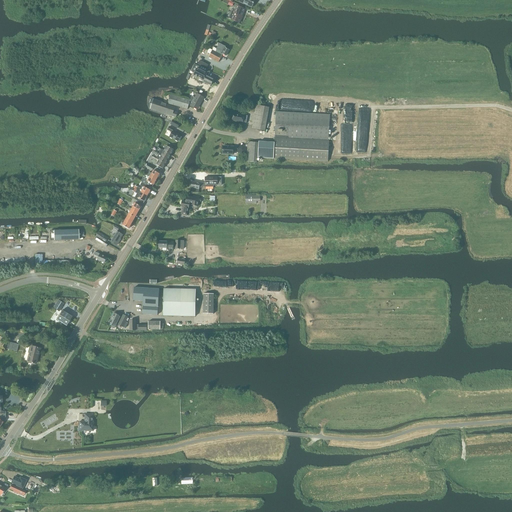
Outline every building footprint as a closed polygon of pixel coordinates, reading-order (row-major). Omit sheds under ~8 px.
[(241,19),(245,9),(237,6),(231,20),(239,23),(241,19)] [(214,48),(212,50),(209,48),(207,53),(210,54),(209,57),(218,62),(223,54),(226,56),(229,50),(225,48),(226,47),(220,44),(217,49),(214,48)] [(211,85),(214,80),(207,77),(209,72),(199,67),(199,68),(194,65),(192,70),(196,71),(193,76),(202,80),(202,79),(204,80),(203,82),(211,85)] [(197,94),(195,98),(192,96),(190,100),(189,101),(190,101),(192,103),(190,106),(197,110),(204,98),(197,94)] [(175,108),(168,105),(168,104),(187,109),(190,101),(189,101),(190,100),(170,95),(170,98),(164,97),(163,102),(151,99),(150,104),(152,104),(150,109),(176,118),(177,113),(174,112),(175,108)] [(265,131),(269,108),(256,105),(252,129),(265,131)] [(330,115),(276,112),(275,137),(328,140),(330,115)] [(246,123),(248,116),(234,113),(232,121),(243,123),(243,122),(246,123)] [(180,124),(173,120),(171,124),(178,128),(180,124)] [(168,130),(172,132),(169,137),(178,142),(181,136),(178,135),(179,133),(173,130),(174,129),(169,127),(168,130)] [(328,162),(329,141),(275,138),(275,142),(274,159),(328,162)] [(259,141),(258,158),(274,159),(275,142),(259,141)] [(257,163),(258,143),(248,142),(247,162),(257,163)] [(225,152),(235,153),(236,146),(225,145),(225,152)] [(164,151),(171,155),(173,150),(167,146),(164,151)] [(168,159),(171,155),(164,151),(161,156),(168,159)] [(168,159),(161,156),(159,154),(157,159),(165,164),(168,159)] [(156,169),(157,166),(163,169),(165,164),(157,159),(156,161),(158,162),(157,164),(149,160),(147,163),(156,169)] [(150,176),(157,180),(160,174),(153,171),(152,174),(150,172),(148,175),(150,176)] [(142,182),(152,188),(153,185),(157,180),(150,176),(148,181),(143,178),(141,182),(142,182)] [(200,186),(202,187),(208,187),(208,185),(222,185),(222,177),(205,177),(205,184),(202,184),(192,182),(192,185),(191,185),(191,186),(191,187),(191,188),(193,188),(192,192),(198,193),(199,190),(200,186)] [(138,187),(137,187),(135,186),(134,188),(141,192),(147,196),(150,191),(152,188),(142,182),(140,185),(144,187),(143,190),(138,187)] [(147,196),(141,192),(134,188),(132,191),(137,194),(136,197),(144,202),(147,196)] [(260,195),(245,195),(246,204),(257,204),(257,202),(260,202),(260,195)] [(181,214),(188,215),(190,205),(198,207),(199,200),(201,201),(202,198),(187,196),(186,201),(183,201),(181,208),(182,208),(181,214)] [(135,203),(132,209),(138,213),(141,207),(135,203)] [(129,214),(135,218),(138,213),(132,209),(129,214)] [(129,214),(126,220),(132,223),(135,218),(129,214)] [(129,229),(132,223),(126,220),(122,225),(129,229)] [(54,241),(79,240),(78,230),(53,231),(54,241)] [(98,232),(96,236),(105,242),(108,238),(98,232)] [(118,242),(123,235),(117,232),(111,242),(116,245),(117,245),(119,242),(118,242)] [(176,243),(174,243),(174,242),(159,242),(159,248),(167,248),(167,249),(173,250),(173,247),(176,247),(176,248),(184,248),(184,241),(176,241),(176,243)] [(104,263),(107,257),(95,252),(94,255),(98,257),(97,260),(104,263)] [(57,260),(43,260),(43,254),(35,254),(35,266),(57,266),(57,260)] [(134,288),(133,301),(143,301),(143,306),(158,307),(160,289),(134,288)] [(164,289),(163,316),(195,317),(196,290),(164,289)] [(203,314),(214,314),(215,294),(204,294),(203,314)] [(53,308),(59,311),(63,304),(58,300),(53,308)] [(56,320),(66,326),(72,317),(61,311),(56,320)] [(122,317),(114,313),(112,317),(112,318),(109,324),(116,327),(117,324),(125,328),(127,323),(126,322),(128,317),(123,315),(122,317)] [(136,325),(136,321),(130,321),(130,331),(147,331),(147,325),(136,325)] [(148,322),(148,330),(159,330),(159,322),(148,322)] [(17,352),(18,345),(8,342),(6,349),(17,352)] [(40,352),(40,349),(39,349),(40,349),(31,346),(31,347),(30,346),(28,353),(29,353),(27,363),(31,364),(32,364),(32,363),(36,364),(39,352),(40,352)] [(147,357),(148,351),(137,350),(137,356),(132,356),(132,363),(144,363),(144,357),(145,357),(147,357)] [(102,416),(92,416),(92,415),(86,415),(85,423),(80,423),(80,428),(79,428),(79,429),(79,430),(79,431),(81,431),(81,430),(92,430),(92,423),(91,423),(102,423),(102,416)] [(22,489),(26,480),(20,477),(19,479),(14,477),(12,483),(17,485),(16,486),(22,489)] [(12,485),(10,489),(23,495),(25,491),(12,485)]
